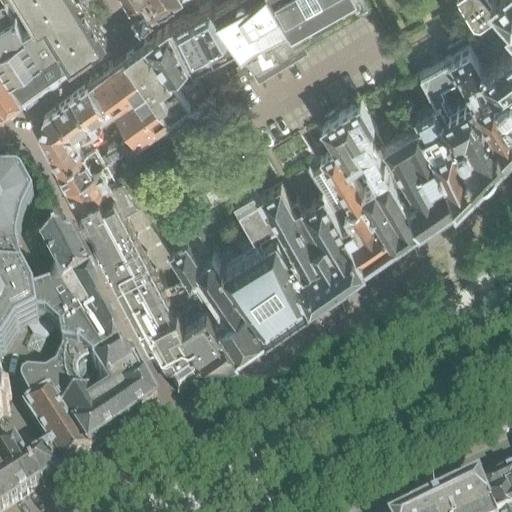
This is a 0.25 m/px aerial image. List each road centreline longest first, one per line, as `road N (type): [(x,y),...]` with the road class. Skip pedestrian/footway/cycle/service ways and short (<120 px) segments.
road 1 (residential): [(18,119),(181,421),(180,464)]
road 2 (residential): [(276,511),(511,360)]
road 3 (residential): [(511,180),(340,306),(338,361)]
road 4 (residential): [(511,246),(338,361)]
road 5 (residential): [(338,361),(180,464)]
road 6 (residential): [(374,511),(511,445)]
road 7 (residential): [(18,119),(132,33)]
